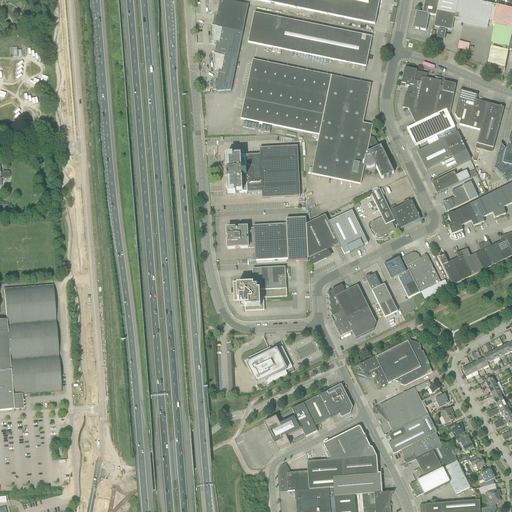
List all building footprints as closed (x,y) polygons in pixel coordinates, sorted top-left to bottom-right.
[(214,15),(212,27),(243,33),(248,6),(221,0),(208,0),(210,15),(214,16),(214,15)] [(254,0),(375,24),(378,8),(379,0),(254,0)] [(429,15),(436,16),(437,11),(438,0),(424,0),(422,13),(416,12),(413,25),(413,28),(426,31),(429,15)] [(438,0),(438,5),(437,11),(455,15),(454,18),(459,19),(458,23),(487,29),(488,25),(495,27),(491,57),(490,62),(505,65),(504,69),(505,69),(506,64),(511,32),(511,9),(497,7),(464,0),(438,0)] [(437,11),(436,16),(434,23),(437,28),(439,28),(437,38),(444,40),(446,30),(447,30),(452,27),(455,15),(437,11)] [(248,43),(361,66),(366,67),(372,37),(254,13),(248,43)] [(10,29),(19,24),(15,19),(14,20),(14,21),(13,22),(8,26),(10,29)] [(217,43),(214,55),(237,59),(243,33),(212,27),(210,26),(212,42),(212,43),(216,44),(216,43),(217,43)] [(457,49),(468,51),(461,49),(463,44),(459,43),(460,42),(459,42),(457,49)] [(461,49),(468,51),(469,44),(460,42),(459,43),(463,44),(461,49)] [(18,48),(12,48),(12,57),(23,56),(23,50),(18,50),(18,48)] [(214,55),(213,54),(214,71),(218,72),(219,71),(217,82),(215,82),(216,92),(231,91),(237,59),(214,55)] [(356,184),(360,185),(363,171),(363,170),(364,168),(369,169),(370,169),(376,166),(377,170),(382,179),(393,173),(392,170),(381,147),(379,148),(378,145),(374,138),(370,137),(373,126),(363,124),(371,84),(366,83),(304,71),(257,61),(253,60),(240,119),(245,120),(304,132),(319,135),(319,136),(312,170),(311,175),(356,184)] [(415,124),(415,125),(434,115),(446,110),(449,116),(456,85),(444,83),(445,79),(435,77),(434,81),(426,79),(427,74),(417,72),(417,71),(405,68),(401,84),(406,85),(405,87),(408,87),(407,94),(405,94),(402,109),(414,111),(420,122),(415,124)] [(459,126),(468,128),(476,101),(477,96),(472,95),(472,94),(469,93),(468,94),(463,92),(463,91),(460,90),(459,94),(460,94),(454,115),(457,120),(460,121),(459,126)] [(468,128),(480,131),(487,104),(480,102),(481,101),(477,100),(477,101),(476,101),(468,128)] [(487,104),(480,131),(476,144),(493,149),(504,109),(502,108),(503,107),(499,106),(499,107),(487,104)] [(415,125),(406,129),(414,144),(415,147),(418,146),(422,144),(441,134),(444,140),(457,133),(455,128),(449,116),(446,110),(434,115),(420,122),(415,125)] [(511,126),(502,164),(511,166),(511,126)] [(471,160),(466,151),(457,133),(444,140),(417,153),(426,171),(453,158),(457,167),(471,160)] [(229,174),(299,172),(297,147),(259,149),(260,155),(245,156),(226,157),(226,162),(226,170),(226,171),(227,174),(229,174)] [(3,173),(0,173),(0,166),(0,186),(2,186),(1,179),(3,179),(3,180),(8,179),(9,179),(10,178),(10,176),(10,174),(9,173),(9,172),(7,171),(3,172),(3,173)] [(441,192),(459,183),(470,178),(466,171),(456,176),(454,172),(436,181),(432,183),(437,194),(441,192)] [(299,172),(229,174),(229,177),(227,177),(227,180),(227,189),(228,194),(247,193),(262,193),(262,199),(300,197),(299,172)] [(454,198),(445,202),(444,203),(443,206),(446,213),(478,198),(471,183),(451,192),(454,198)] [(511,187),(510,185),(500,190),(508,206),(511,203),(511,187)] [(379,190),(375,192),(370,194),(382,217),(371,223),(370,225),(371,228),(371,229),(372,232),(373,232),(376,238),(379,239),(380,238),(382,238),(384,237),(384,236),(386,235),(387,234),(389,233),(391,233),(394,232),(395,229),(392,222),(394,221),(379,190)] [(500,190),(490,195),(501,217),(506,215),(503,208),(508,206),(500,190)] [(490,195),(479,200),(488,216),(492,214),(495,219),(501,217),(490,195)] [(479,200),(469,205),(479,225),(484,223),(483,219),(488,216),(479,200)] [(391,211),(400,230),(421,219),(419,217),(411,202),(391,211)] [(469,205),(459,210),(466,224),(471,222),(473,227),(479,225),(469,205)] [(466,224),(459,210),(452,214),(452,213),(447,215),(451,225),(449,225),(448,226),(450,230),(452,235),(463,231),(461,227),(466,224)] [(352,211),(329,223),(328,223),(339,245),(344,255),(349,253),(350,254),(363,248),(363,246),(368,244),(352,211)] [(306,225),(308,260),(309,259),(312,265),(326,259),(323,252),(339,245),(328,223),(329,223),(325,216),(306,225)] [(308,262),(308,260),(306,225),(306,218),(305,218),(306,219),(286,220),(286,225),(254,226),(253,226),(254,229),(247,230),(247,229),(227,230),(228,249),(248,248),(254,247),(255,262),(255,261),(288,260),(288,263),(308,262)] [(501,242),(496,244),(504,260),(511,256),(511,251),(504,236),(499,238),(501,242)] [(488,242),(483,244),(493,266),(504,260),(496,244),(491,247),(488,242)] [(480,252),(475,255),(483,271),(493,266),(483,244),(478,246),(480,252)] [(467,250),(461,252),(473,276),(483,271),(475,255),(470,257),(467,250)] [(458,258),(452,261),(462,281),(473,276),(461,252),(456,254),(458,258)] [(402,258),(408,271),(419,293),(420,294),(440,284),(427,256),(420,260),(418,255),(416,254),(416,255),(414,255),(414,254),(413,253),(402,258)] [(462,281),(452,261),(448,263),(444,256),(438,258),(452,286),(462,281)] [(419,293),(408,271),(406,273),(399,258),(392,261),(391,260),(389,261),(390,262),(384,265),(391,280),(397,277),(408,299),(419,293)] [(283,279),(286,279),(285,268),(252,269),(253,282),(249,282),(249,283),(234,283),(234,299),(233,299),(234,302),(239,302),(239,303),(240,303),(240,306),(243,306),(243,307),(245,307),(245,312),(247,312),(247,311),(263,310),(263,301),(264,301),(263,298),(286,296),(286,291),(287,291),(286,289),(284,289),(283,279)] [(366,279),(367,282),(385,318),(387,320),(395,316),(394,314),(397,312),(384,285),(381,287),(375,275),(370,277),(369,276),(365,278),(366,279)] [(61,392),(53,285),(4,289),(6,320),(3,320),(3,322),(0,321),(0,411),(12,410),(11,407),(15,407),(15,410),(18,410),(18,407),(22,406),(21,395),(61,392)] [(330,312),(332,317),(342,312),(346,320),(368,308),(357,286),(351,289),(350,288),(349,287),(348,286),(347,286),(346,286),(345,286),(343,286),(342,286),(331,291),(332,293),(327,295),(330,300),(328,301),(330,305),(329,306),(331,311),(330,312)] [(342,312),(332,317),(330,318),(340,337),(351,332),(355,339),(374,330),(376,324),(368,308),(346,320),(342,312)] [(500,338),(495,340),(498,347),(503,345),(500,338)] [(362,373),(358,375),(364,377),(369,378),(372,377),(373,378),(374,377),(380,388),(387,385),(386,384),(387,383),(388,384),(394,381),(395,381),(401,383),(400,385),(405,386),(432,373),(429,365),(423,352),(422,352),(420,348),(421,348),(419,344),(409,341),(410,343),(408,343),(407,342),(375,358),(375,359),(374,360),(374,358),(359,366),(362,373)] [(485,345),(485,346),(486,346),(487,350),(493,361),(495,365),(500,362),(499,359),(495,351),(492,352),(488,344),(485,346),(485,345)] [(506,345),(500,348),(504,356),(510,353),(506,345)] [(256,385),(262,383),(264,387),(294,372),(282,347),(272,352),(270,348),(244,361),(256,385)] [(500,348),(495,351),(499,359),(504,356),(500,348)] [(483,356),(484,359),(484,358),(487,364),(493,361),(487,350),(484,351),(486,355),(483,356)] [(476,363),(473,364),(477,372),(483,369),(479,361),(474,353),(471,354),(474,360),(475,360),(476,363)] [(484,359),(479,361),(483,369),(488,366),(487,364),(484,358),(484,359)] [(473,364),(467,367),(471,375),(477,372),(473,364)] [(471,375),(467,367),(462,370),(466,378),(471,375)] [(485,382),(488,388),(496,384),(493,378),(485,382)] [(428,381),(415,388),(417,393),(428,387),(432,394),(440,389),(439,388),(439,387),(436,382),(430,386),(428,382),(428,381)] [(488,388),(490,394),(498,390),(496,384),(488,388)] [(341,385),(303,404),(315,426),(339,415),(340,418),(342,418),(350,415),(352,408),(341,385)] [(393,433),(402,428),(428,415),(425,408),(421,402),(417,393),(415,388),(379,406),(377,408),(376,408),(375,408),(374,408),(373,409),(373,410),(372,410),(372,411),(372,412),(373,413),(374,414),(375,414),(376,414),(377,414),(378,414),(378,413),(379,413),(379,412),(382,412),(393,433)] [(485,400),(486,403),(504,394),(502,392),(500,393),(498,390),(490,394),(492,397),(487,399),(485,400)] [(421,402),(425,408),(431,405),(431,406),(436,403),(439,408),(449,403),(446,398),(447,398),(446,398),(445,395),(442,396),(441,392),(421,402)] [(494,402),(496,405),(504,401),(502,398),(505,397),(504,394),(486,403),(488,405),(494,402)] [(491,411),(493,413),(509,405),(508,403),(505,404),(504,401),(496,405),(497,408),(495,409),(493,410),(491,411)] [(280,425),(276,417),(265,423),(264,423),(278,452),(279,451),(278,451),(290,445),(286,438),(302,430),(305,438),(317,432),(315,426),(303,404),(292,410),(295,417),(280,425)] [(500,413),(501,416),(509,412),(510,412),(510,411),(509,412),(508,409),(511,408),(509,405),(493,413),(494,416),(496,415),(498,414),(500,413)] [(442,409),(438,411),(437,412),(440,418),(442,417),(445,424),(454,420),(451,414),(453,413),(450,408),(443,412),(442,409)] [(493,424),(495,427),(511,418),(511,414),(511,415),(510,412),(509,412),(501,416),(503,419),(493,424)] [(393,433),(388,435),(392,442),(406,435),(410,433),(411,437),(415,435),(418,442),(436,433),(437,433),(431,420),(428,415),(402,428),(396,431),(393,433)] [(511,418),(495,427),(496,429),(507,424),(508,427),(511,425),(511,418)] [(454,425),(449,427),(447,428),(450,434),(452,433),(453,434),(454,433),(456,437),(464,433),(462,430),(463,429),(461,424),(455,427),(454,425)] [(503,439),(511,434),(511,426),(511,427),(511,429),(511,430),(502,436),(503,438),(502,439),(503,439)] [(331,460),(331,461),(376,457),(372,449),(371,448),(370,448),(365,440),(366,439),(366,438),(365,437),(364,437),(363,435),(365,435),(364,434),(363,435),(360,429),(360,428),(359,428),(358,428),(324,445),(331,460)] [(415,460),(442,447),(436,433),(418,442),(415,435),(411,437),(410,433),(406,435),(388,444),(393,454),(401,451),(406,460),(405,460),(407,464),(400,468),(404,466),(405,469),(407,468),(409,464),(415,460)] [(474,449),(469,439),(465,440),(463,437),(456,440),(458,444),(460,443),(465,453),(474,449)] [(416,481),(416,482),(457,462),(448,444),(442,447),(415,460),(420,470),(419,471),(419,470),(413,473),(414,474),(413,475),(412,476),(415,482),(416,481)] [(381,494),(380,474),(377,475),(376,457),(331,461),(334,489),(334,497),(335,497),(354,496),(362,495),(381,494)] [(475,457),(468,461),(472,469),(476,467),(477,470),(481,467),(482,468),(485,466),(481,458),(478,460),(477,458),(476,459),(475,457)] [(307,472),(309,490),(329,489),(334,489),(331,461),(307,462),(307,472)] [(409,486),(412,491),(413,491),(416,498),(423,494),(424,496),(450,483),(456,495),(470,488),(458,466),(457,462),(416,482),(409,486)] [(279,493),(295,491),(309,490),(307,472),(302,472),(290,473),(287,468),(287,467),(286,464),(282,466),(281,467),(280,467),(280,468),(279,468),(279,469),(279,470),(278,470),(278,471),(278,472),(278,473),(278,474),(277,474),(279,493)] [(480,485),(481,488),(494,484),(493,480),(495,479),(493,475),(492,473),(490,469),(480,474),(485,482),(480,485)] [(494,484),(481,488),(478,489),(480,495),(487,493),(488,497),(490,496),(492,501),(489,501),(490,506),(497,504),(497,502),(500,502),(498,497),(500,497),(499,491),(497,491),(496,489),(495,484),(494,484)] [(309,490),(295,491),(296,511),(330,511),(329,489),(309,490)] [(393,493),(381,494),(362,495),(363,511),(390,511),(390,501),(393,493)] [(355,511),(354,496),(335,497),(335,511),(355,511)] [(479,511),(480,511),(479,501),(425,505),(425,506),(420,506),(420,511),(479,511)]
